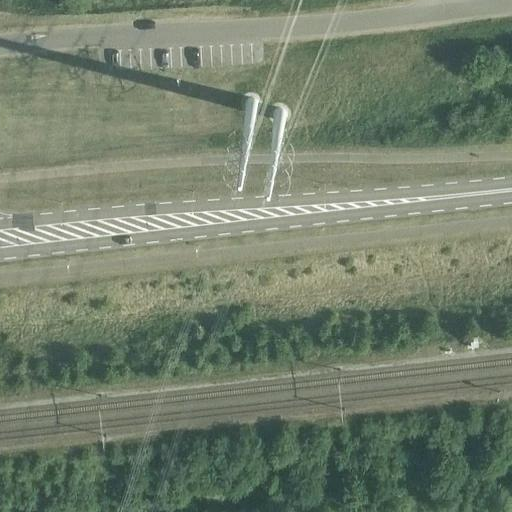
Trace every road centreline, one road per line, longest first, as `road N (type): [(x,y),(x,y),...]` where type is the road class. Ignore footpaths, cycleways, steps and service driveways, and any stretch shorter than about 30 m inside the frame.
road 1 (primary): [(0,239),(511,189)]
road 2 (unclassified): [(0,46),(258,31),(509,0)]
